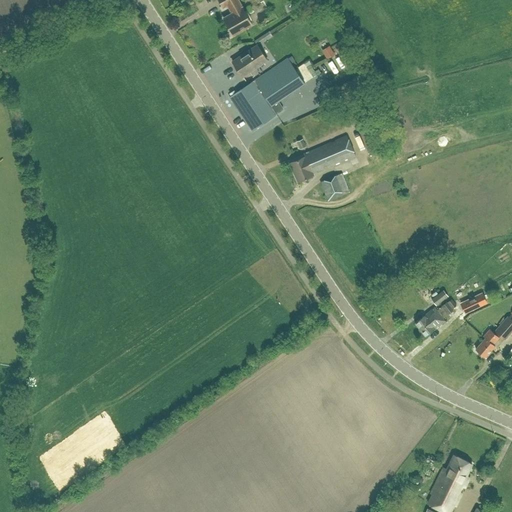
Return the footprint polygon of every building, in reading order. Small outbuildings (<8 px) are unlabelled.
[(252,24),(246,12),(238,0),(218,0),(223,7),(227,5),(231,13),(223,17),(233,35),(252,24)] [(232,60),(237,68),(242,76),(266,60),(256,44),(232,60)] [(326,49),(330,57),(337,54),(332,46),(326,49)] [(288,58),(253,80),(229,97),(252,130),(275,115),(274,114),(283,108),(278,100),(304,83),(288,58)] [(345,70),(349,77),(358,71),(354,64),(345,70)] [(332,89),(340,103),(370,87),(362,72),(332,89)] [(316,123),(310,125),(309,121),(302,123),(308,143),(321,139),(316,123)] [(379,151),(369,127),(359,131),(370,155),(379,151)] [(306,155),(289,162),(297,181),(313,174),(312,170),(315,168),(317,171),(355,155),(346,135),(305,152),(306,155)] [(296,141),(300,149),(306,146),(302,138),(296,141)] [(341,173),(320,181),(328,200),(349,191),(341,173)] [(431,299),(434,302),(436,305),(448,295),(443,290),(431,299)] [(482,293),(461,304),(465,312),(486,301),(482,293)] [(448,302),(452,309),(456,306),(452,299),(448,302)] [(442,306),(448,315),(453,311),(447,302),(442,306)] [(420,329),(433,319),(440,314),(434,307),(414,322),(420,329)] [(445,321),(443,318),(440,314),(433,319),(420,329),(425,336),(445,321)] [(511,318),(508,316),(495,331),(503,339),(511,328),(511,318)] [(485,337),(475,348),(485,357),(494,345),(493,344),(499,337),(489,329),(483,335),(485,337)] [(432,493),(428,503),(447,511),(450,511),(454,505),(456,506),(462,492),(459,491),(462,486),(464,487),(468,480),(464,478),(471,463),(453,455),(447,469),(442,467),(430,492),(432,493)]
